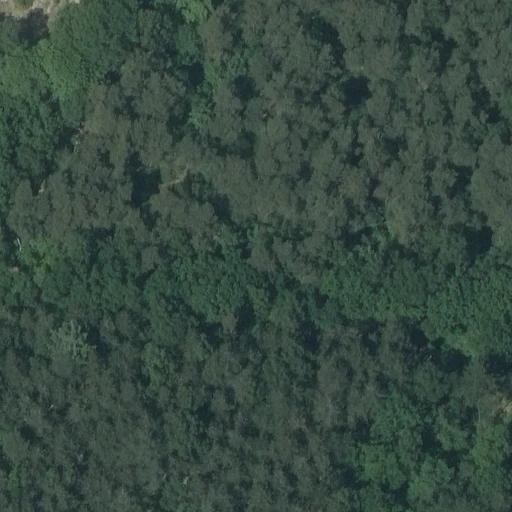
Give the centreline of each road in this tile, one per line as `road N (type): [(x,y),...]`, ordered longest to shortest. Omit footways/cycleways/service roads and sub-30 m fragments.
road 1 (track): [(511,286),(0,280)]
road 2 (unknown): [(236,0),(163,66),(115,88),(71,135),(43,187),(0,237)]
road 3 (track): [(0,161),(82,46),(131,0)]
